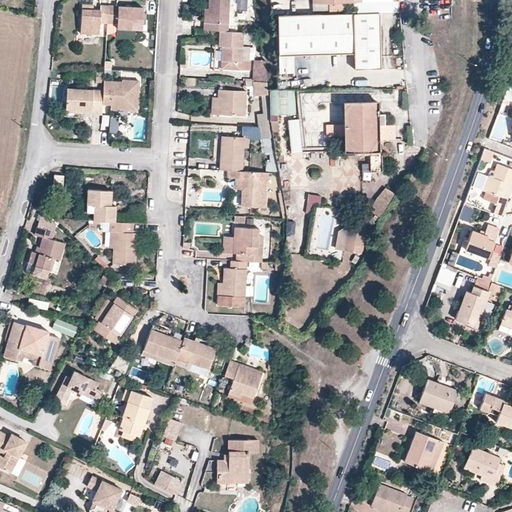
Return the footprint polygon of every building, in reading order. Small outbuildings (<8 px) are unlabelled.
[(228,32),(229,0),(208,0),(209,9),(208,23),(204,22),(204,30),(220,31),(228,32)] [(344,2),(308,3),(308,15),(344,14),(344,2)] [(397,2),(352,2),(352,14),(379,14),(397,14),(397,2)] [(107,23),(108,6),(100,5),(100,10),(93,10),(89,10),(89,5),(82,5),(80,33),(99,34),(100,23),(107,23)] [(142,29),(143,8),(108,6),(107,23),(113,23),(117,24),(117,27),(117,28),(142,29)] [(379,69),(379,14),(352,14),(344,14),(308,15),(277,15),(277,55),(353,54),(353,70),(379,69)] [(242,47),(243,33),(228,32),(220,31),(219,46),(222,46),(221,69),(250,71),(251,61),(249,61),(242,61),(242,47)] [(249,61),(250,47),(242,47),(242,61),(249,61)] [(267,83),(266,61),(255,60),(253,82),(267,83)] [(104,81),(104,72),(94,72),(94,77),(96,77),(96,82),(104,83),(104,81)] [(137,111),(139,81),(123,80),(122,82),(104,81),(104,83),(103,91),(102,104),(111,104),(128,105),(127,108),(130,108),(130,111),(137,111)] [(268,95),(267,83),(253,82),(254,86),(254,96),(262,95),(268,95)] [(511,100),(511,85),(509,84),(503,100),(503,101),(511,100)] [(102,104),(103,91),(67,88),(65,109),(92,110),(91,114),(102,115),(102,104)] [(245,116),(246,91),(219,89),(218,97),(218,115),(245,116)] [(296,115),(295,89),(270,90),(270,115),(296,115)] [(378,151),(378,126),(385,126),(385,114),(378,114),(377,101),(344,102),(345,152),(370,152),(371,172),(382,171),(381,151),(378,151)] [(502,115),(506,104),(502,103),(498,113),(502,115)] [(271,128),(270,113),(263,114),(257,114),(258,127),(271,128)] [(117,133),(118,116),(110,115),(109,132),(117,133)] [(302,151),(299,119),(288,120),(291,152),(302,151)] [(273,138),(271,128),(258,127),(259,139),(262,139),(273,138)] [(243,148),(244,137),(222,136),(220,170),(227,170),(242,171),(243,148)] [(276,161),(273,138),(262,139),(265,149),(265,155),(270,154),(270,162),(266,162),(267,172),(268,172),(279,173),(276,161)] [(500,156),(484,150),(481,158),(489,161),(490,158),(498,161),(500,156)] [(511,169),(511,168),(511,158),(503,155),(500,165),(511,169)] [(502,197),(507,183),(511,185),(511,169),(500,165),(497,164),(494,171),(493,170),(491,171),(488,176),(482,190),(486,192),(483,199),(497,204),(495,208),(505,212),(504,207),(507,199),(502,197)] [(266,207),(268,172),(267,172),(242,171),(227,170),(227,178),(235,179),(243,179),(242,189),(241,206),(266,207)] [(482,190),(488,176),(478,172),(473,187),(482,190)] [(63,187),(64,175),(55,175),(54,186),(63,187)] [(242,189),(243,179),(235,179),(234,189),(242,189)] [(511,196),(509,195),(511,188),(511,185),(507,183),(502,197),(507,199),(511,201),(511,197),(511,196)] [(380,217),(394,193),(385,188),(377,198),(369,211),(380,217)] [(111,205),(112,190),(87,189),(87,205),(94,205),(94,212),(93,220),(101,221),(110,221),(115,222),(116,206),(111,205)] [(287,218),(282,192),(278,193),(283,219),(287,218)] [(474,207),(478,197),(468,193),(464,203),(472,206),(474,207)] [(469,213),(472,206),(464,203),(462,210),(469,213)] [(56,224),(42,211),(37,227),(54,232),(56,224)] [(137,235),(137,233),(132,232),(133,223),(115,222),(110,221),(110,231),(114,232),(113,248),(113,264),(135,265),(136,253),(137,235)] [(488,258),(499,230),(491,226),(489,233),(487,237),(479,234),(471,231),(465,249),(488,258)] [(60,260),(65,243),(52,239),(54,232),(37,227),(35,235),(43,237),(38,253),(35,252),(32,251),(28,264),(35,266),(33,274),(46,278),(49,270),(52,258),(55,259),(60,260)] [(262,262),(263,237),(258,236),(259,229),(234,227),(234,237),(233,253),(236,253),(236,261),(246,261),(261,262),(262,262)] [(344,251),(348,228),(345,227),(338,231),(335,249),(344,251)] [(362,254),(366,231),(348,228),(344,251),(362,254)] [(233,253),(234,237),(223,236),(222,252),(233,253)] [(501,254),(503,247),(496,244),(494,251),(501,254)] [(495,268),(501,254),(494,251),(493,251),(488,265),(495,268)] [(109,266),(98,256),(95,259),(105,269),(109,266)] [(244,307),(246,261),(236,261),(231,261),(231,268),(224,268),(223,283),(223,296),(218,295),(217,305),(244,307)] [(33,274),(35,266),(28,264),(26,272),(33,274)] [(451,286),(456,273),(440,267),(435,280),(451,286)] [(490,282),(493,275),(489,273),(488,277),(483,275),(482,278),(490,282)] [(106,287),(111,279),(104,275),(99,283),(106,287)] [(488,291),(491,282),(490,282),(482,278),(478,277),(474,286),(488,291)] [(499,300),(504,287),(491,282),(488,291),(489,292),(487,296),(499,300)] [(487,296),(489,292),(488,291),(474,286),(471,293),(466,291),(456,319),(476,327),(487,296)] [(12,295),(14,289),(6,287),(5,293),(12,295)] [(112,342),(135,308),(116,296),(112,302),(99,321),(93,330),(112,342)] [(99,321),(112,302),(105,297),(92,317),(99,321)] [(46,308),(47,301),(29,298),(28,306),(46,308)] [(511,305),(510,310),(507,309),(506,308),(500,323),(511,327),(511,305)] [(56,318),(52,329),(72,337),(76,326),(56,318)] [(49,368),(59,337),(46,333),(45,336),(37,333),(32,332),(24,329),(25,324),(13,320),(12,322),(9,321),(4,338),(7,339),(2,354),(15,358),(18,348),(40,355),(37,364),(49,368)] [(181,336),(182,335),(151,323),(149,328),(180,339),(181,336)] [(511,327),(500,323),(498,329),(511,333),(511,327)] [(174,356),(180,339),(149,328),(140,354),(171,365),(172,363),(174,356)] [(206,368),(214,348),(196,341),(192,340),(181,336),(180,339),(174,356),(189,361),(206,368)] [(40,355),(18,348),(15,358),(21,360),(22,356),(32,358),(31,363),(37,364),(40,355)] [(186,368),(189,361),(174,356),(172,363),(186,368)] [(252,397),(260,374),(236,365),(237,363),(227,359),(222,374),(232,378),(226,392),(238,397),(239,393),(252,397)] [(261,371),(237,363),(236,365),(260,374),(261,371)] [(110,380),(112,375),(101,371),(99,376),(110,380)] [(70,389),(97,403),(103,392),(96,389),(98,385),(74,372),(70,380),(65,377),(53,399),(63,404),(70,389)] [(448,411),(456,390),(448,387),(447,389),(438,385),(439,383),(425,378),(417,400),(448,411)] [(126,401),(130,390),(125,388),(121,399),(126,401)] [(143,422),(148,408),(147,408),(151,397),(130,390),(126,401),(121,416),(122,416),(118,429),(122,431),(135,435),(138,436),(141,428),(143,422)] [(511,399),(511,400),(510,404),(507,403),(508,401),(507,400),(484,391),(478,407),(496,414),(494,421),(511,427),(511,428),(511,399)] [(249,404),(252,397),(239,393),(238,397),(226,392),(225,395),(249,404)] [(396,397),(394,404),(401,407),(404,399),(396,397)] [(174,440),(180,422),(167,417),(161,436),(165,437),(173,439),(174,440)] [(103,431),(111,421),(104,418),(100,428),(103,431)] [(425,469),(437,439),(414,429),(402,460),(425,469)] [(25,440),(10,432),(9,435),(0,430),(0,449),(5,452),(3,456),(0,461),(0,466),(9,471),(25,440)] [(133,441),(135,435),(122,431),(120,436),(133,441)] [(170,446),(173,439),(165,437),(163,443),(170,446)] [(430,471),(442,441),(437,439),(425,469),(430,471)] [(228,441),(228,454),(229,460),(224,460),(217,460),(216,476),(249,477),(250,452),(259,452),(259,440),(228,441)] [(503,465),(496,462),(498,457),(470,446),(462,466),(480,473),(490,477),(488,482),(495,485),(503,465)] [(155,485),(176,495),(183,483),(162,472),(155,485)] [(488,482),(490,477),(480,473),(478,477),(488,482)] [(117,511),(113,510),(122,490),(92,476),(87,486),(97,491),(92,500),(93,501),(97,502),(94,508),(89,510),(90,511),(117,511)] [(395,511),(406,511),(412,497),(405,495),(405,493),(377,482),(369,504),(384,510),(385,508),(389,510),(395,511)] [(128,492),(125,502),(137,506),(140,496),(128,492)] [(10,511),(1,508),(4,501),(0,499),(0,511),(10,511)] [(165,511),(168,505),(156,500),(154,507),(165,511)]
